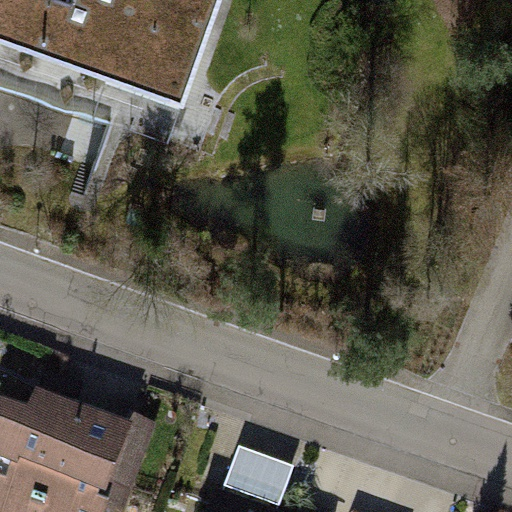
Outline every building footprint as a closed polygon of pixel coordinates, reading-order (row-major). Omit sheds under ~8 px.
[(212,0),(0,0),(0,73),(98,109),(164,133),(212,0)] [(0,407),(0,511),(105,511),(107,509),(99,505),(101,501),(132,428),(126,425),(59,400),(36,392),(27,417),(0,407)] [(130,415),(126,425),(132,428),(101,501),(121,509),(157,426),(130,415)] [(224,490),(278,509),(293,468),(239,449),(224,490)] [(215,494),(208,511),(266,511),(249,506),(215,494)]
